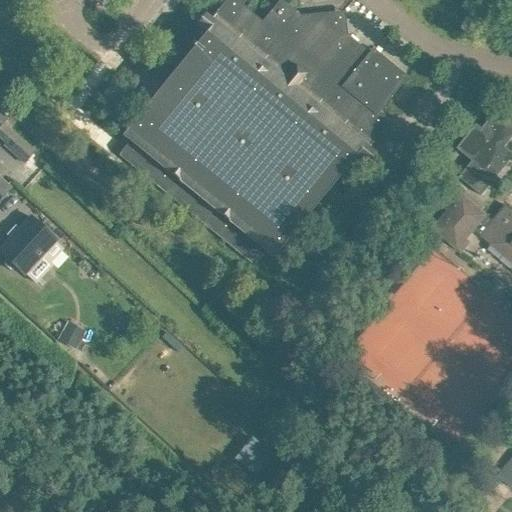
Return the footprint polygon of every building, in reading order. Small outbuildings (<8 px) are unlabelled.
[(368,148),(371,143),(382,130),(379,128),(382,124),(381,116),(378,113),(407,77),(372,49),(369,52),(346,34),(336,35),(335,22),(320,24),(319,14),(301,16),(281,0),(279,0),(261,22),(241,5),(245,0),(244,0),(243,2),(240,0),(229,0),(227,4),(224,2),(211,18),(204,13),(194,14),(195,24),(162,64),(173,72),(121,135),(129,141),(118,155),(252,266),(263,252),(271,259),(355,157),(365,165),(375,164),(374,153),(368,148)] [(14,134),(9,129),(3,124),(7,119),(0,112),(0,137),(6,143),(14,134)] [(477,124),(464,140),(457,149),(472,161),(459,178),(482,196),(511,158),(511,153),(504,147),(511,137),(511,126),(495,113),(482,129),(477,124)] [(0,200),(11,189),(0,179),(0,200)] [(462,195),(433,229),(444,238),(461,253),(470,242),(466,239),(473,231),(511,263),(511,210),(506,206),(493,221),(462,195)] [(10,240),(0,251),(0,254),(4,258),(3,265),(10,271),(16,269),(22,275),(24,273),(35,283),(52,265),(41,255),(55,240),(49,234),(46,231),(31,217),(20,230),(10,240)] [(67,322),(57,339),(75,349),(76,349),(80,351),(85,344),(80,341),(85,332),(67,322)] [(236,459),(254,473),(271,452),(253,438),(236,459)] [(511,456),(498,475),(511,486),(511,456)]
